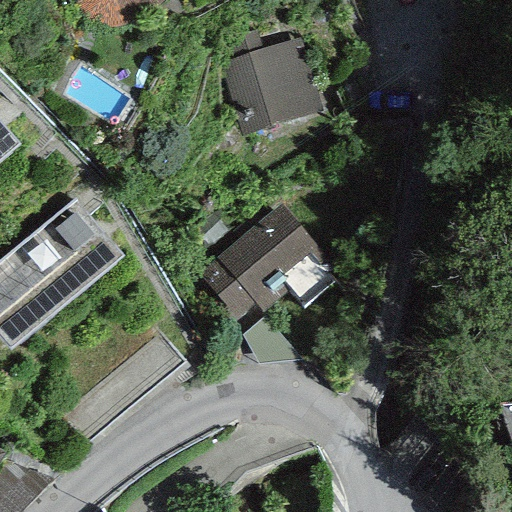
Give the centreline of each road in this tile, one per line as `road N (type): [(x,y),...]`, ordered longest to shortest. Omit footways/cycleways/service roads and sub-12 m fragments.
road 1 (unknown): [(342,424),(391,335),(409,272),(457,0)]
road 2 (residential): [(63,511),(173,418),(266,386),(342,424),(368,511)]
